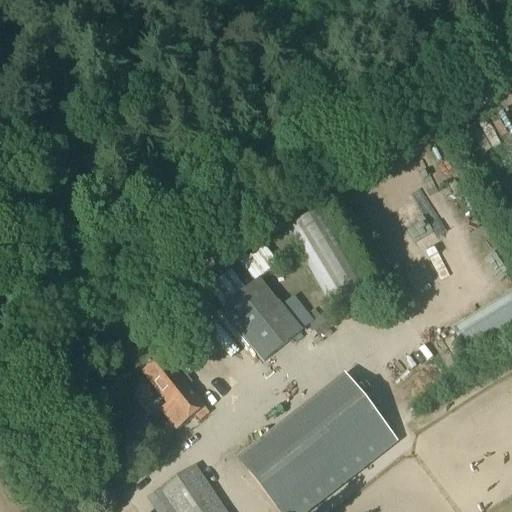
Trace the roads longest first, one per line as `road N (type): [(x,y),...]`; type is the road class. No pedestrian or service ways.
road 1 (track): [(511,72),(111,314)]
road 2 (unknown): [(17,192),(350,0)]
road 3 (track): [(111,314),(0,387)]
